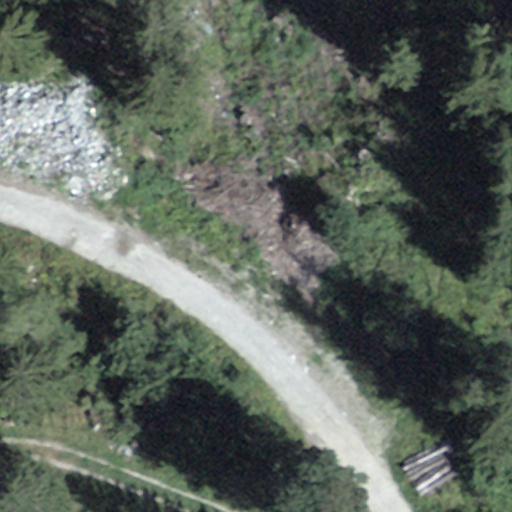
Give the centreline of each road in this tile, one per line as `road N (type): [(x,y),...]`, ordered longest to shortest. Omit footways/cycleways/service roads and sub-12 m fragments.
road 1 (track): [(386,511),(271,339),(123,246),(0,204)]
road 2 (track): [(221,511),(43,448),(0,449)]
